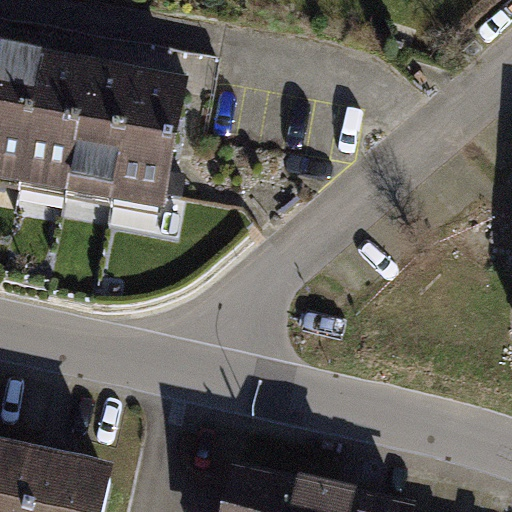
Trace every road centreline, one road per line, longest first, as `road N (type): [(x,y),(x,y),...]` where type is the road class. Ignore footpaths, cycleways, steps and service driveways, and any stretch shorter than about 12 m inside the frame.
road 1 (residential): [(207,365),(223,313),(511,55)]
road 2 (residential): [(511,453),(207,365)]
road 3 (residential): [(207,365),(0,322)]
